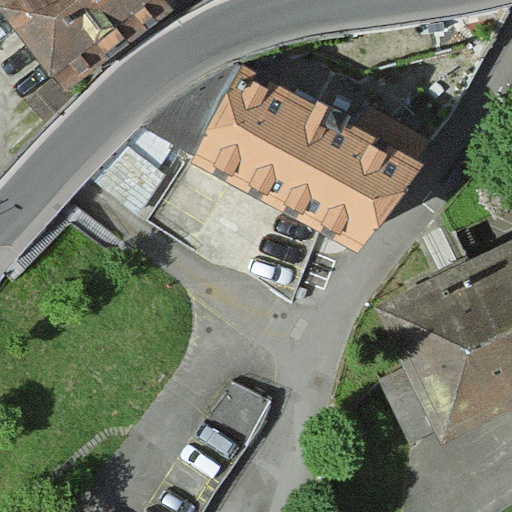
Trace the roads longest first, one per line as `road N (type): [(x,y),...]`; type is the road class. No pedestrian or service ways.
road 1 (residential): [(293,508),(315,381),(350,288),(511,58)]
road 2 (residential): [(0,224),(143,79),(204,36),(316,0)]
